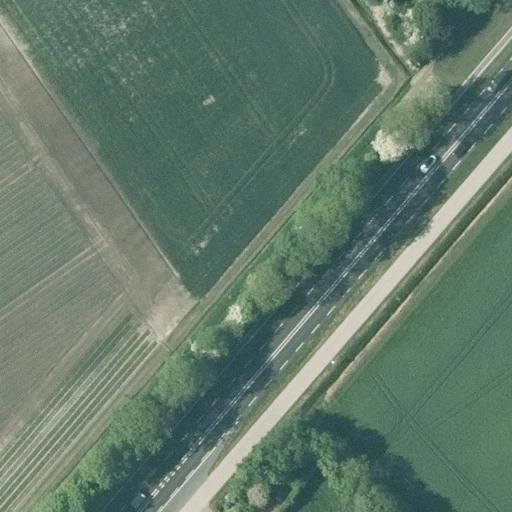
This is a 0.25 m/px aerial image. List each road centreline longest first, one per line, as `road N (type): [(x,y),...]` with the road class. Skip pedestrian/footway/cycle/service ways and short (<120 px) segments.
road 1 (primary): [(140,511),(511,82)]
road 2 (unclassified): [(192,511),(511,139)]
